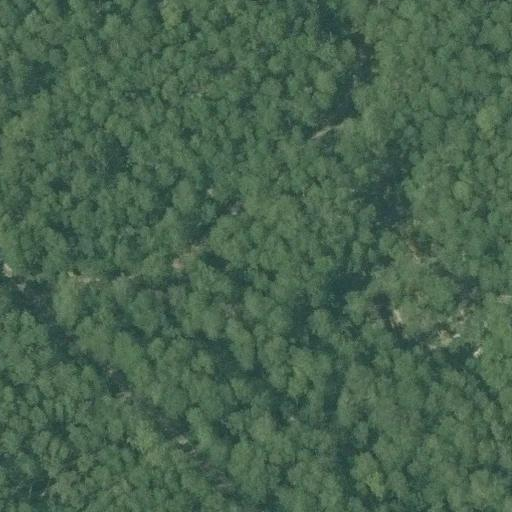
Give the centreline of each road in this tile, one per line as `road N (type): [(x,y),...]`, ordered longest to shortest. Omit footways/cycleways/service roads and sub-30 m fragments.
road 1 (track): [(511,511),(456,476),(383,409),(190,308),(90,285),(35,299),(0,266)]
road 2 (track): [(126,288),(183,260),(338,112),(375,0)]
road 3 (track): [(254,511),(35,299)]
road 4 (track): [(511,300),(438,282),(395,245),(341,179),(333,117)]
road 5 (track): [(152,0),(0,151)]
road 6 (track): [(0,319),(106,412)]
road 7 (track): [(511,26),(375,1)]
